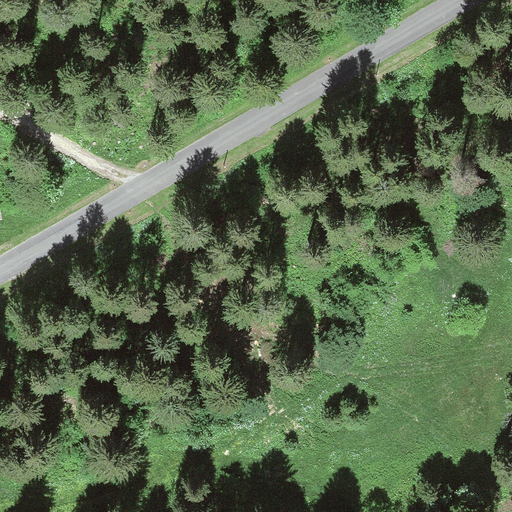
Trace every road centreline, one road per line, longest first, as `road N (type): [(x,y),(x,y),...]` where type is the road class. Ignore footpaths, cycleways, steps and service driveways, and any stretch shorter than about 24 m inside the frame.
road 1 (tertiary): [(455,0),(0,268)]
road 2 (track): [(148,180),(0,105)]
